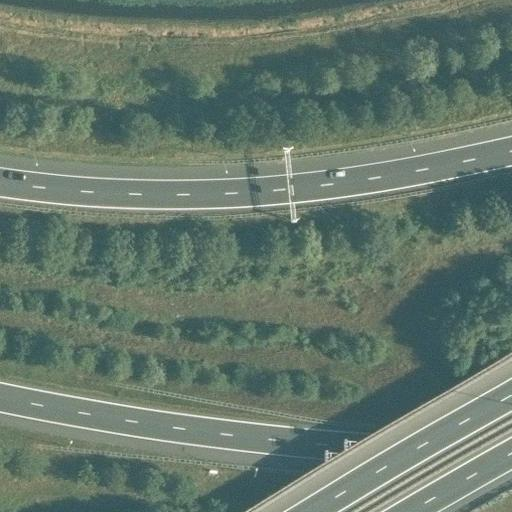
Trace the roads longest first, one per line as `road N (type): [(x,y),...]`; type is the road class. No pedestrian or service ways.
road 1 (motorway): [(0,395),(186,430),(372,450),(511,454)]
road 2 (motorway): [(511,151),(363,180),(207,192),(90,192),(0,180)]
road 3 (motorway): [(511,391),(306,511)]
road 4 (motorway): [(402,511),(511,449)]
